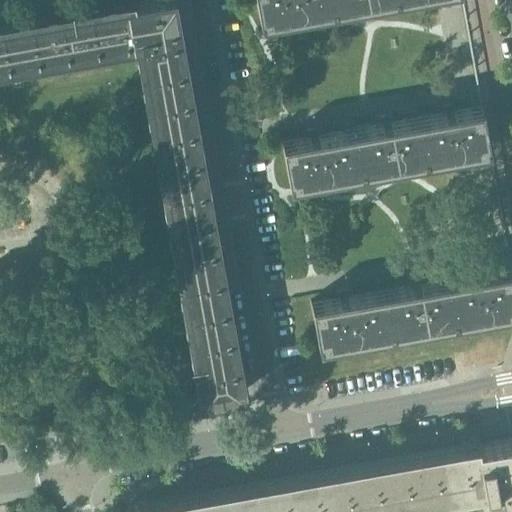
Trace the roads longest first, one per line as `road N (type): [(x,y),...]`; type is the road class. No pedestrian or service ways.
road 1 (residential): [(277,435),(197,0)]
road 2 (residential): [(277,435),(511,392)]
road 3 (residential): [(75,470),(277,435)]
road 4 (residential): [(479,0),(511,170)]
